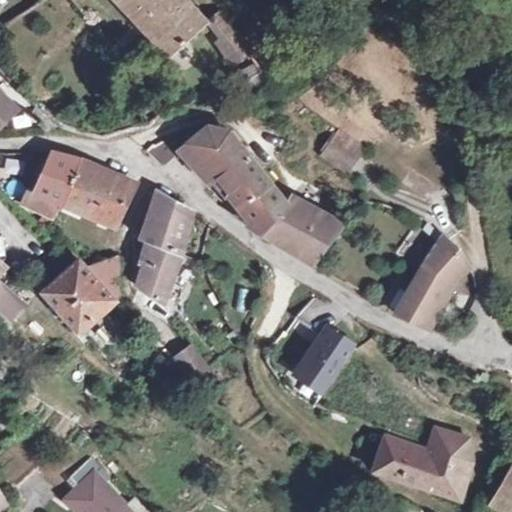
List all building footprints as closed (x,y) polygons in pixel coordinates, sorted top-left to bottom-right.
[(118,0),(171,56),(208,23),(186,0),(118,0)] [(233,26),(220,12),(212,21),(225,36),(235,29),(233,26)] [(251,52),(235,29),(225,36),(217,41),(234,64),(251,52)] [(234,75),(245,93),(270,81),(257,62),(234,75)] [(0,126),(17,109),(0,91),(0,126)] [(231,131),(210,127),(180,150),(211,184),(220,176),(256,220),(253,223),(251,226),(265,235),(289,204),(288,202),(231,131)] [(363,149),(339,133),(324,154),(348,171),(363,149)] [(180,153),(163,138),(149,153),(166,168),(180,153)] [(64,203),(81,161),(53,154),(45,172),(39,170),(22,204),(53,218),(63,202),(64,203)] [(137,183),(81,161),(64,203),(116,226),(135,189),(137,183)] [(182,255),(193,215),(159,195),(142,239),(148,241),(182,255)] [(343,226),(293,196),(288,202),(289,204),(265,235),(314,264),(343,226)] [(426,225),(422,230),(440,243),(444,237),(426,225)] [(427,262),(415,282),(441,298),(452,283),(469,266),(458,248),(451,241),(444,237),(440,243),(427,262)] [(176,273),(182,255),(148,241),(142,262),(145,262),(139,285),(163,302),(176,273)] [(89,269),(80,259),(45,291),(80,331),(116,299),(89,269)] [(118,259),(89,269),(116,299),(120,291),(118,259)] [(22,303),(0,282),(0,306),(12,318),(22,303)] [(426,327),(441,298),(415,282),(397,314),(426,327)] [(332,326),(306,307),(295,319),(324,338),(331,328),(332,326)] [(349,341),(331,328),(324,338),(320,344),(344,363),(345,363),(356,347),(349,341)] [(243,341),(236,329),(225,337),(234,349),(243,341)] [(344,363),(320,344),(295,380),(320,397),(344,363)] [(174,357),(190,384),(209,368),(193,345),(174,357)] [(292,361),(274,346),(273,347),(271,349),(270,351),(269,353),(269,356),(270,361),(270,364),(278,375),(292,361)] [(291,393),(315,406),(316,404),(320,397),(295,380),(283,382),(291,393)] [(469,439),(436,428),(429,447),(427,451),(386,437),(375,470),(461,499),(471,466),(461,463),(469,439)] [(0,458),(0,468),(17,487),(44,461),(22,438),(0,458)] [(79,487),(66,499),(78,511),(131,511),(95,473),(100,468),(90,458),(70,477),(79,487)] [(511,511),(511,466),(491,503),(505,511),(511,511)] [(0,511),(9,511),(12,507),(0,487),(0,511)] [(426,511),(404,502),(399,511),(426,511)]
